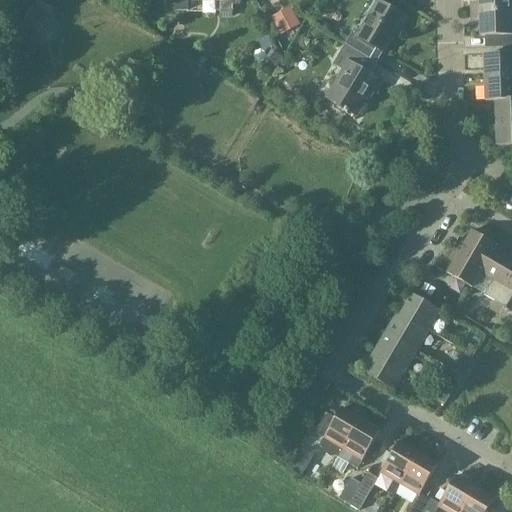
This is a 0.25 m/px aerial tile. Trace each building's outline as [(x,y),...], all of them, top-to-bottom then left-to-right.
[(165,0),(166,3),(167,6),(169,9),(172,11),(175,12),(187,12),(187,0),(219,0),(219,12),(232,12),(231,0),(165,0)] [(469,3),(469,13),(511,12),(511,1),(511,2),(511,0),(479,0),(479,2),(469,3)] [(354,29),(345,45),(369,59),(376,49),(383,53),(394,33),(396,34),(406,19),(378,3),(360,33),(354,29)] [(50,16),(32,5),(18,28),(36,39),(50,16)] [(511,12),(469,13),(469,25),(480,24),(480,36),(497,36),(498,49),(511,48),(511,12)] [(377,64),(369,59),(345,45),(332,65),(342,71),(325,99),(358,118),(381,81),(370,74),(377,64)] [(511,54),(484,55),(485,79),(511,77),(511,54)] [(511,77),(485,79),(485,102),(495,102),(511,101),(511,77)] [(511,101),(495,102),(496,124),(511,123),(511,101)] [(511,123),(496,124),(497,147),(511,146),(511,123)] [(458,243),(454,249),(484,267),(495,248),(496,246),(471,231),(463,246),(458,243)] [(511,257),(495,248),(484,267),(480,274),(492,281),(484,295),(495,302),(511,272),(511,257)] [(480,274),(484,267),(454,249),(450,256),(455,259),(447,273),(472,288),(480,274)] [(511,272),(495,302),(506,308),(511,297),(511,272)] [(409,293),(397,313),(429,332),(440,311),(409,293)] [(429,332),(397,313),(385,333),(417,351),(429,332)] [(417,351),(385,333),(374,352),(405,371),(417,351)] [(469,345),(465,353),(472,358),(477,350),(469,345)] [(393,391),(405,371),(374,352),(362,373),(393,391)] [(467,366),(472,358),(465,353),(460,361),(467,366)] [(441,393),(449,397),(453,389),(446,385),(441,393)] [(444,405),(449,397),(441,393),(437,400),(444,405)] [(338,459),(360,421),(341,409),(319,447),(322,449),(323,453),(330,457),(334,457),(338,459)] [(360,421),(338,459),(357,470),(379,432),(360,421)] [(400,485),(417,455),(398,443),(380,473),(400,485)] [(313,457),(303,450),(290,471),(301,477),(313,457)] [(437,466),(417,455),(400,485),(419,496),(437,466)] [(367,474),(361,485),(348,506),(358,511),(378,480),(367,474)] [(438,508),(445,511),(461,511),(475,489),(465,483),(468,479),(459,474),(457,478),(456,478),(438,508)] [(348,506),(361,485),(351,479),(338,500),(348,506)] [(494,500),(475,489),(461,511),(493,511),(489,509),(494,500)] [(422,511),(425,508),(415,502),(408,511),(422,511)]
